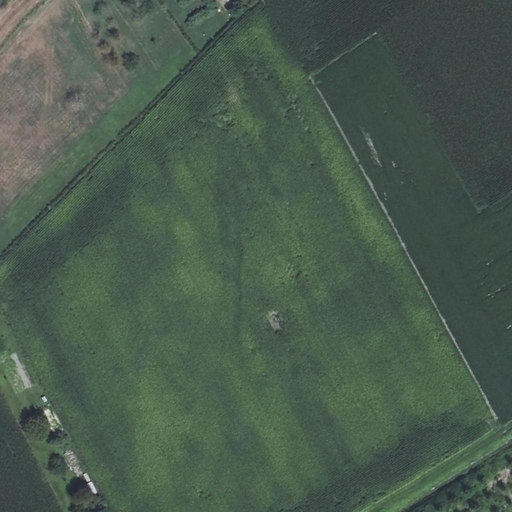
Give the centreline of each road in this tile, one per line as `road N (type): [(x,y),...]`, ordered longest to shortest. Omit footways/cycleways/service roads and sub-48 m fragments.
road 1 (track): [(383,511),(511,424)]
road 2 (track): [(67,0),(54,22),(46,113),(30,140)]
